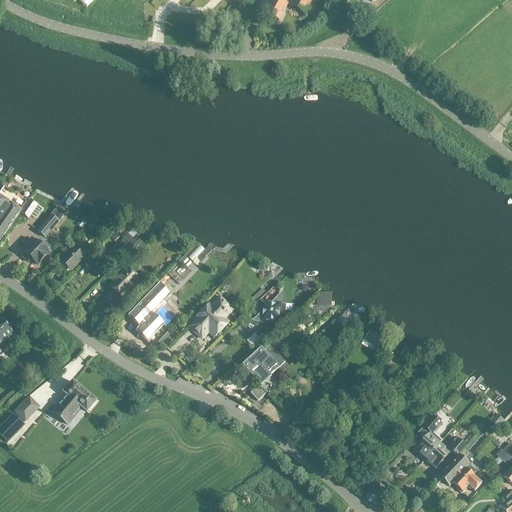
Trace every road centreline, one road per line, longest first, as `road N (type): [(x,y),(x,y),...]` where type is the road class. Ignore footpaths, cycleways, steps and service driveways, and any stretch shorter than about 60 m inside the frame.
road 1 (unclassified): [(511,157),(370,62),(157,48),(92,36),(0,0)]
road 2 (residential): [(368,511),(270,434),(117,360),(0,275)]
